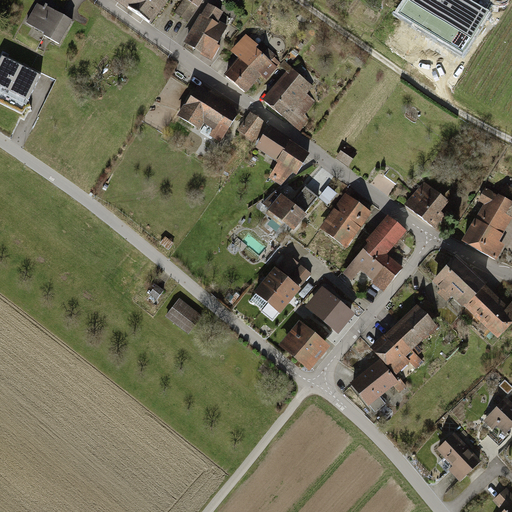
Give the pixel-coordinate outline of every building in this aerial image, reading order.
[(116,0),(154,26),(172,0),(116,0)] [(193,22),(202,9),(189,1),(187,0),(186,0),(178,13),(193,22)] [(189,0),(189,1),(202,9),(207,0),(189,0)] [(486,14),(464,0),(410,0),(404,10),(464,48),(486,14)] [(76,22),(41,3),(29,24),(46,33),(46,35),(64,45),(76,22)] [(211,5),(195,29),(221,46),(230,31),(215,22),(216,20),(221,23),(226,15),(211,5)] [(216,62),(225,48),(221,46),(195,29),(186,44),(216,62)] [(241,58),(264,77),(268,81),(283,64),(278,59),(271,53),(268,56),(247,37),(237,49),(244,55),(241,58)] [(42,77),(4,58),(0,65),(0,88),(30,103),(42,77)] [(249,94),(264,77),(241,58),(227,75),(249,94)] [(292,69),(265,102),(297,127),(304,130),(313,119),(309,113),(317,103),(308,96),(315,87),(292,69)] [(221,143),(240,114),(201,89),(182,119),(202,132),(207,124),(217,131),(213,138),(221,143)] [(251,114),(240,130),(255,140),(266,124),(251,114)] [(272,132),(260,151),(281,163),(272,179),(285,187),(297,176),(299,178),(310,159),(292,148),(294,145),(272,132)] [(346,149),(338,160),(350,168),(358,157),(346,149)] [(425,184),(408,207),(437,228),(442,221),(446,224),(451,217),(445,213),(452,204),(425,184)] [(331,185),(321,196),(330,203),(339,192),(331,185)] [(322,199),(309,189),(297,204),(285,195),(273,213),(278,216),(275,219),(287,228),(289,225),(298,231),(322,199)] [(478,221),(507,236),(511,226),(511,202),(488,190),(480,204),(486,207),(478,221)] [(374,215),(347,196),(324,230),(349,247),(356,237),(358,238),(374,215)] [(409,233),(391,218),(370,242),(374,245),(368,252),(397,276),(404,268),(390,256),(409,233)] [(478,221),(466,245),(499,262),(506,248),(501,246),(507,236),(478,221)] [(177,244),(167,238),(162,246),(171,252),(177,244)] [(397,276),(368,252),(348,276),(356,283),(364,273),(384,291),(397,276)] [(301,264),(291,256),(282,267),(292,275),(301,264)] [(489,286),(460,261),(439,285),(445,290),(441,294),(450,303),(454,298),(467,310),(489,286)] [(314,274),(303,266),(295,277),(305,285),(314,274)] [(299,288),(276,269),(258,291),(281,310),(299,288)] [(167,291),(157,285),(150,296),(160,302),(167,291)] [(511,306),(489,286),(467,310),(502,340),(511,327),(511,306)] [(360,318),(322,287),(305,308),(342,339),(360,318)] [(205,317),(182,300),(169,318),(192,335),(205,317)] [(421,306),(375,347),(400,375),(412,364),(418,371),(427,363),(417,353),(443,330),(421,306)] [(302,322),(281,347),(313,374),(334,350),(302,322)] [(384,360),(353,384),(372,407),(396,388),(402,394),(408,389),(384,360)] [(511,400),(508,397),(485,420),(495,430),(500,425),(509,435),(511,431),(511,400)] [(484,463),(458,434),(441,450),(456,467),(451,471),(462,483),(484,463)] [(503,511),(511,511),(511,491),(509,488),(494,502),(503,511)]
